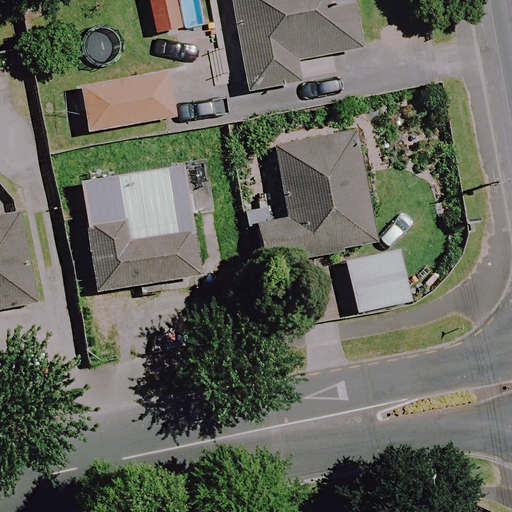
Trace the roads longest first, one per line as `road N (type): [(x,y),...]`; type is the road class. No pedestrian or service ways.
road 1 (unclassified): [(0,486),(511,389)]
road 2 (unknown): [(81,465),(2,120)]
